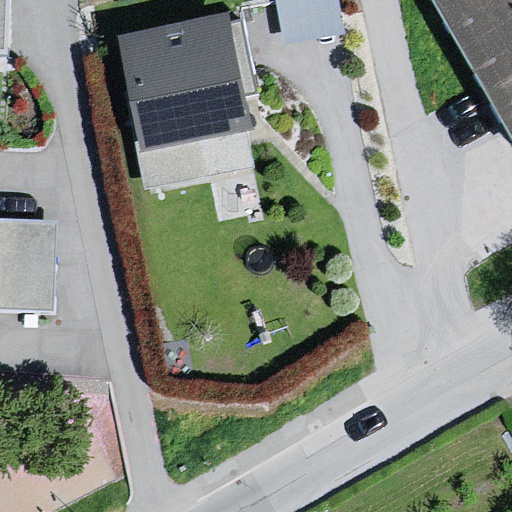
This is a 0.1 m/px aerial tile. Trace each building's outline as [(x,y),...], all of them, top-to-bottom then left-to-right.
[(0,0),(0,46),(11,47),(12,0),(0,0)] [(338,0),(276,0),(286,48),(346,36),(338,0)] [(511,0),(429,0),(511,137),(511,0)] [(231,19),(122,40),(145,156),(253,135),(231,19)] [(58,224),(0,221),(0,311),(56,314),(58,224)]
